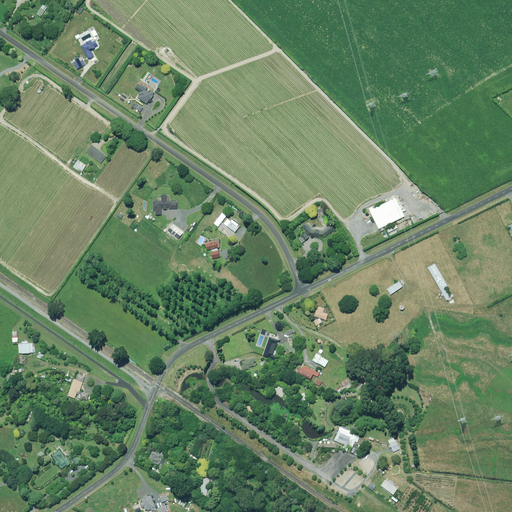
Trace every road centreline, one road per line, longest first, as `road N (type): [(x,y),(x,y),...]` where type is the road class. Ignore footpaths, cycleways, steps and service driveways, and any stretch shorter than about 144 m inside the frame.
road 1 (unclassified): [(302,291),(255,210),(0,31)]
road 2 (unclassified): [(302,291),(511,188)]
road 3 (unclassified): [(155,390),(0,283)]
road 4 (unclassified): [(155,390),(181,351),(302,291)]
road 5 (unclassified): [(56,511),(129,456),(155,390)]
